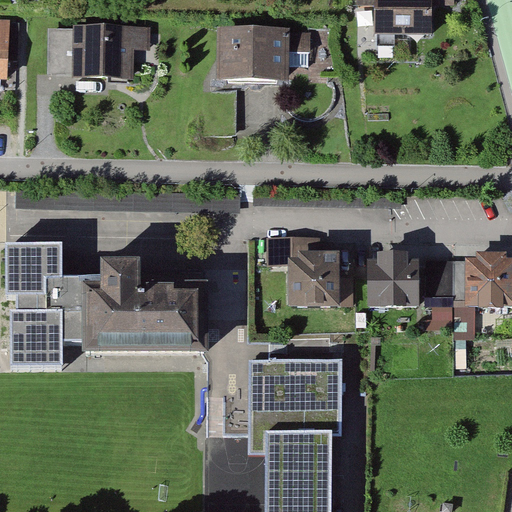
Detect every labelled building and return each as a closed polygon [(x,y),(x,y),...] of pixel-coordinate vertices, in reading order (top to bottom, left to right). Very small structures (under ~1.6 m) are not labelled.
[(433,0),(367,0),(369,50),(435,48),(433,0)] [(18,26),(0,24),(0,92),(14,93),(18,26)] [(158,30),(50,24),(47,80),(155,86),(158,30)] [(295,37),(216,32),(212,86),(292,91),(295,37)] [(56,247),(0,247),(0,301),(10,301),(10,320),(1,320),(1,373),(51,373),(51,346),(73,346),(73,353),(195,353),(194,291),(136,291),(136,268),(87,268),(87,280),(56,280),(56,247)] [(418,255),(356,256),(356,318),(419,317),(418,255)] [(511,256),(453,257),(454,315),(511,314),(511,256)] [(341,261),(287,262),(288,317),(341,316),(341,261)] [(342,438),(343,361),(253,360),(252,434),(273,435),(272,511),(329,511),(331,438),(342,438)]
